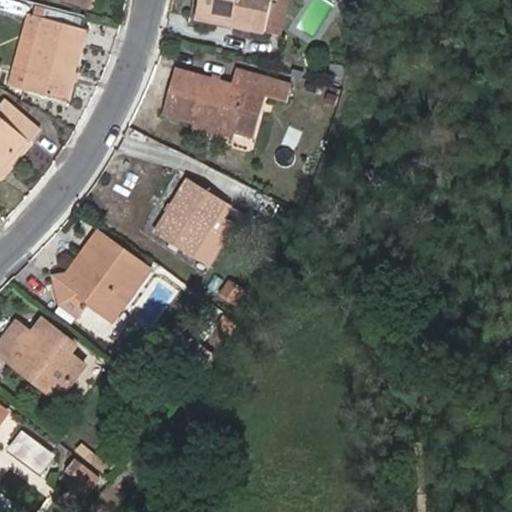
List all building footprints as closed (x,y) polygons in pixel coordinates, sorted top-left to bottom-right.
[(201,0),(196,21),(264,37),(272,0),(201,0)] [(32,21),(11,91),(66,108),(87,36),(32,21)] [(232,87),(175,70),(162,112),(230,133),(242,94),(288,107),(293,89),(236,72),(232,87)] [(25,142),(30,146),(40,133),(0,99),(0,171),(1,172),(25,142)] [(0,181),(30,146),(25,142),(1,172),(0,171),(0,181)] [(228,206),(191,182),(156,237),(193,260),(209,232),(216,224),(228,206)] [(103,237),(75,275),(56,279),(63,305),(81,319),(91,306),(114,323),(151,272),(103,237)] [(228,278),(217,295),(233,306),(244,290),(228,278)] [(3,347),(64,398),(86,371),(70,358),(76,350),(49,328),(37,342),(20,328),(3,347)] [(0,356),(58,405),(64,398),(3,347),(0,351),(0,356)] [(0,424),(8,413),(0,407),(0,424)] [(19,429),(5,449),(38,473),(53,453),(19,429)] [(40,511),(58,487),(0,447),(0,502),(5,495),(30,511),(40,511)] [(77,463),(64,483),(84,495),(96,475),(77,463)]
